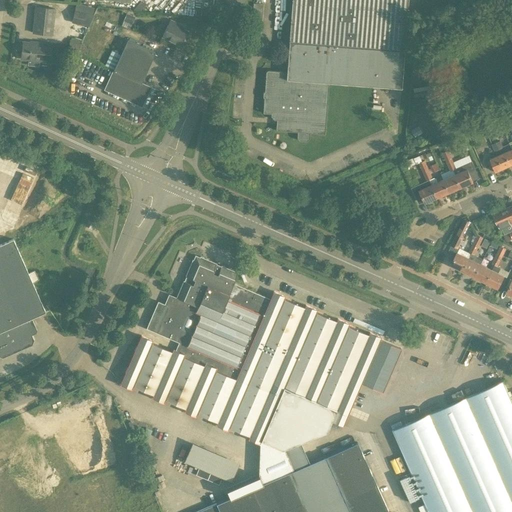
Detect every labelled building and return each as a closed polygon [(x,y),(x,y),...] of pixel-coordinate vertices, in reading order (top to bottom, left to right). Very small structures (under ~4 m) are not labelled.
[(292,0),(287,73),(266,71),(265,93),(264,93),(264,99),(265,99),(264,114),(278,115),(277,132),(303,133),(303,135),(308,135),(309,134),(325,135),(329,83),(401,88),(407,0),(292,0)] [(75,4),(71,22),(89,26),(91,14),(93,15),(95,8),(75,4)] [(52,35),(55,9),(35,7),(32,33),(52,35)] [(127,13),(123,24),(131,27),(135,16),(127,13)] [(162,37),(181,46),(188,32),(180,29),(181,27),(170,21),(162,37)] [(141,106),(150,87),(141,83),(155,53),(128,40),(105,90),(141,106)] [(39,66),(39,61),(50,62),(52,43),(30,41),(30,43),(22,43),(20,59),(27,60),(27,65),(39,66)] [(449,161),(452,159),(448,150),(442,153),(446,163),(449,162),(449,161)] [(511,164),(511,151),(511,150),(500,154),(506,167),(511,164)] [(506,167),(500,154),(489,159),(495,172),(506,167)] [(449,162),(446,163),(450,170),(450,171),(453,170),(456,169),(456,168),(453,162),(452,159),(449,161),(449,162)] [(418,163),(423,174),(426,172),(425,171),(428,170),(424,161),(418,163)] [(456,169),(453,170),(460,188),(473,182),(468,171),(475,168),(472,161),(471,161),(456,168),(456,169)] [(437,162),(430,165),(433,172),(440,169),(437,162)] [(432,179),(432,178),(428,170),(425,171),(426,172),(423,174),(426,182),(429,180),(432,179)] [(443,180),(449,193),(460,188),(453,170),(450,171),(450,170),(441,174),(443,180)] [(432,179),(429,180),(432,185),(437,198),(449,193),(443,180),(438,183),(436,179),(434,177),(432,178),(432,179)] [(437,198),(432,185),(419,191),(425,203),(437,198)] [(511,223),(504,210),(494,214),(499,226),(504,224),(505,226),(511,223)] [(451,245),(458,249),(464,237),(462,236),(469,221),(464,219),(451,245)] [(477,235),(472,244),(475,246),(476,244),(479,246),(483,237),(477,235)] [(482,245),(488,248),(491,240),(485,237),(482,245)] [(0,357),(2,358),(31,345),(33,340),(31,335),(35,333),(36,330),(31,319),(45,312),(13,239),(0,244),(0,357)] [(491,246),(496,248),(499,242),(493,240),(491,246)] [(468,253),(471,254),(474,255),(479,246),(476,244),(475,246),(472,244),(468,253)] [(500,246),(496,255),(499,257),(500,255),(502,257),(504,252),(506,249),(500,246)] [(450,265),(462,271),(468,258),(457,252),(450,265)] [(468,258),(462,271),(474,276),(480,264),(474,261),(477,256),(474,255),(471,254),(469,258),(468,258)] [(195,415),(196,413),(217,423),(216,425),(227,430),(228,427),(249,436),(248,439),(259,444),(260,442),(281,451),(327,432),(331,421),(342,426),(361,383),(380,339),(380,337),(369,332),(368,335),(347,326),(348,324),(337,319),(336,321),(315,312),(316,310),(305,305),(304,307),(283,299),(284,296),(273,291),(270,299),(233,283),(238,272),(221,265),(221,266),(216,264),(216,263),(200,256),(199,257),(195,255),(193,260),(192,260),(185,276),(186,276),(183,281),(176,297),(168,294),(164,304),(157,301),(146,329),(178,343),(175,350),(173,349),(172,352),(151,343),(152,340),(141,335),(120,384),(131,389),(132,386),(153,395),(152,398),(163,403),(164,400),(185,409),(184,410),(195,415)] [(491,264),(494,265),(497,267),(497,266),(502,257),(500,255),(499,257),(496,255),(491,264)] [(474,276),(486,282),(492,270),(480,264),(474,276)] [(492,270),(486,282),(497,288),(504,276),(498,273),(500,268),(497,266),(497,267),(494,265),(492,270)] [(380,339),(361,383),(382,392),(401,348),(380,339)] [(511,511),(511,403),(503,382),(393,430),(428,511),(511,511)] [(453,402),(464,397),(461,391),(451,396),(453,402)] [(233,480),(240,461),(193,442),(185,461),(233,480)] [(293,469),(289,471),(307,511),(388,511),(376,484),(357,443),(326,457),(325,455),(309,462),(293,469)] [(402,456),(393,460),(398,472),(407,468),(402,456)] [(307,511),(289,471),(195,511),(307,511)]
